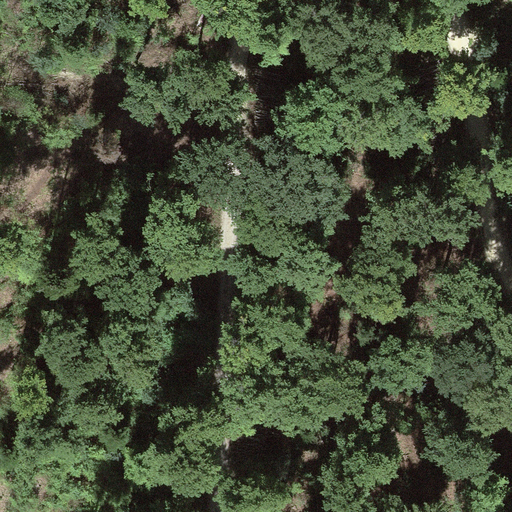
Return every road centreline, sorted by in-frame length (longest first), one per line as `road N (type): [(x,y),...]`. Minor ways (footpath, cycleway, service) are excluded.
road 1 (track): [(278,0),(253,94),(229,511)]
road 2 (track): [(511,260),(498,228),(471,48),(452,0)]
